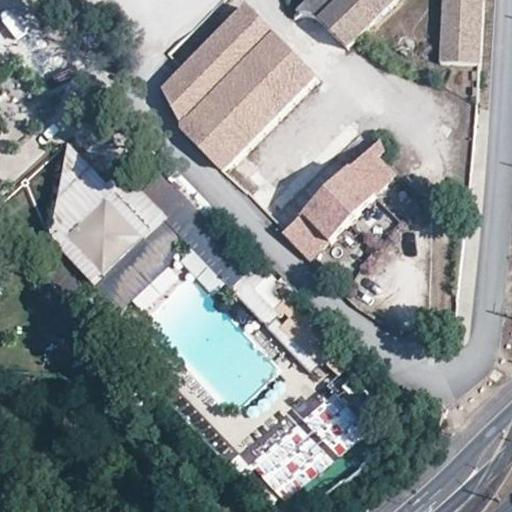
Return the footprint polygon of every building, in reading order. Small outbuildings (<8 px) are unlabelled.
[(361,40),(401,0),(311,0),(308,4),(353,47),(361,40)] [(447,0),(443,65),(480,68),(485,0),(447,0)] [(244,5),(160,88),(179,130),(223,176),(322,80),(244,5)] [(376,153),(356,172),(379,196),(395,180),(394,170),(376,153)] [(382,199),(379,196),(356,172),(352,168),(302,217),(306,221),(329,246),(332,247),(382,199)] [(306,221),(289,238),(312,262),(329,246),(306,221)] [(259,263),(230,290),(262,324),(291,296),(259,263)] [(331,331),(296,294),(280,309),(292,321),(283,330),(325,373),(328,369),(346,352),(328,334),(331,331)] [(348,430),(335,400),(309,400),(320,389),(293,363),(295,424),(281,430),(266,445),(263,445),(248,462),(256,483),(287,511),(292,511),(294,510),(293,481),(302,471),(308,476),(350,459),(342,459),(355,445),(347,427),(348,430)] [(146,375),(135,364),(127,370),(139,382),(146,375)] [(339,381),(328,369),(325,373),(320,376),(332,387),(339,381)]
